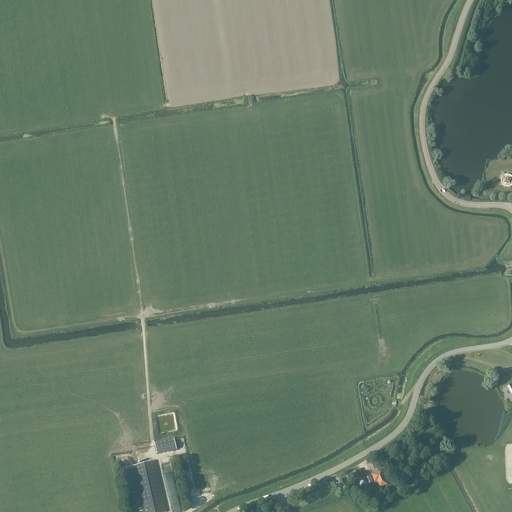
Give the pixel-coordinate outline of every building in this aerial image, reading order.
[(511,385),(502,391),(510,404),(511,403),(511,385)] [(174,438),(154,443),(157,455),(177,451),(174,438)] [(374,469),(386,461),(381,455),(370,463),(374,469)] [(166,511),(154,461),(122,469),(128,495),(134,494),(137,511),(166,511)] [(373,474),(376,482),(390,477),(386,467),(378,470),(379,472),(373,474)] [(361,477),(357,470),(350,473),(353,481),(361,477)] [(373,482),(370,475),(358,480),(360,487),(367,484),(373,482)]
